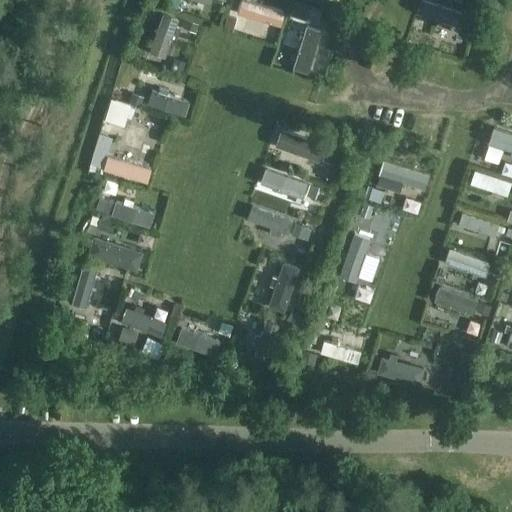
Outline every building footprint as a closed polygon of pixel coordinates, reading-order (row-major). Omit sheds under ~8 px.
[(237,14),(279,26),(283,12),(241,0),(237,14)] [(428,0),(418,0),(414,11),(446,24),(452,9),(428,0)] [(294,3),(290,15),(306,20),(310,8),(294,3)] [(150,51),(166,56),(176,18),(160,13),(150,51)] [(329,14),(326,25),(338,28),(341,17),(329,14)] [(461,15),(457,27),(469,31),(473,19),(461,15)] [(227,17),(222,29),(232,31),(236,19),(227,17)] [(185,21),(182,29),(188,31),(195,34),(196,34),(199,25),(185,21)] [(307,75),(320,30),(305,26),(293,71),(307,75)] [(283,58),(292,60),(295,41),(286,40),(283,58)] [(173,63),(170,72),(182,76),(185,67),(173,63)] [(191,101),(150,89),(146,103),(187,115),(191,101)] [(131,94),(128,104),(141,108),(144,98),(131,94)] [(130,105),(110,98),(105,113),(125,119),(130,105)] [(130,123),(124,157),(141,160),(147,126),(130,123)] [(488,143),(511,150),(511,134),(493,128),(488,143)] [(275,149),(316,160),(320,143),(280,132),(275,149)] [(325,145),(322,153),(335,157),(337,148),(325,145)] [(149,167),(107,155),(104,168),(146,180),(149,167)] [(378,161),(374,174),(409,184),(413,171),(378,161)] [(306,180),(265,168),(260,185),(302,197),(306,180)] [(469,183),(506,196),(510,183),(473,171),(469,183)] [(308,185),(304,196),(313,198),(317,187),(308,185)] [(372,186),(368,198),(380,202),(384,190),(372,186)] [(152,213),(112,202),(108,216),(148,227),(152,213)] [(363,203),(359,215),(368,218),(371,206),(363,203)] [(249,222),(286,233),(290,218),(253,208),(249,222)] [(457,227),(494,237),(497,223),(460,213),(457,227)] [(97,228),(97,230),(110,234),(115,223),(100,219),(97,228)] [(293,223),(290,234),(306,240),(309,229),(293,223)] [(357,283),(370,239),(353,234),(341,278),(357,283)] [(95,240),(90,254),(132,269),(137,255),(95,240)] [(443,265),(485,277),(489,262),(447,250),(443,265)] [(68,302),(84,309),(99,269),(83,263),(68,302)] [(298,267),(281,263),(269,308),(285,313),(298,267)] [(493,264),(491,271),(498,273),(500,266),(493,264)] [(476,298),(437,287),(433,301),(472,312),(476,298)] [(479,302),(476,311),(486,315),(489,305),(479,302)] [(99,309),(95,324),(107,327),(111,312),(99,309)] [(118,323),(161,340),(166,326),(123,309),(118,323)] [(295,311),(287,322),(297,329),(305,317),(295,311)] [(263,321),(253,358),(268,362),(278,325),(263,321)] [(178,328),(173,345),(214,358),(219,341),(178,328)] [(494,329),(491,340),(498,342),(502,332),(494,329)] [(123,330),(118,342),(133,348),(137,336),(123,330)] [(361,352),(322,341),(319,354),(357,365),(361,352)] [(303,352),(300,362),(311,365),(313,354),(303,352)] [(424,369),(379,357),(376,370),(420,382),(424,369)] [(205,359),(201,369),(214,373),(217,363),(205,359)] [(241,365),(238,373),(245,376),(248,368),(241,365)] [(374,383),(376,372),(365,369),(362,380),(374,383)] [(449,381),(445,394),(458,397),(461,384),(449,381)]
